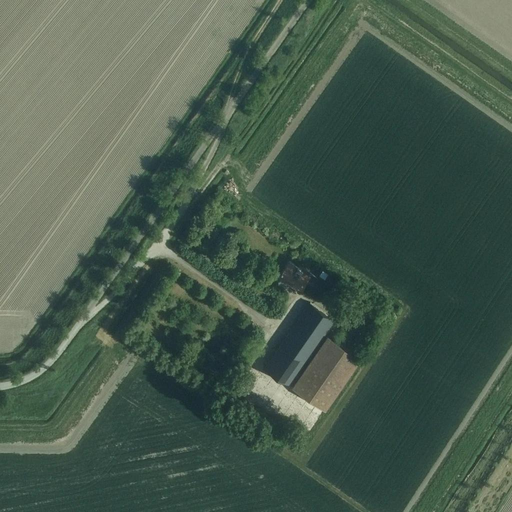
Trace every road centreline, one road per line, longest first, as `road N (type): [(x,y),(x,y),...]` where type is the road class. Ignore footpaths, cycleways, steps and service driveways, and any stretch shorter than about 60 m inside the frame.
road 1 (unclassified): [(0,385),(36,374),(65,344),(308,0)]
road 2 (track): [(222,122),(254,41),(281,0)]
